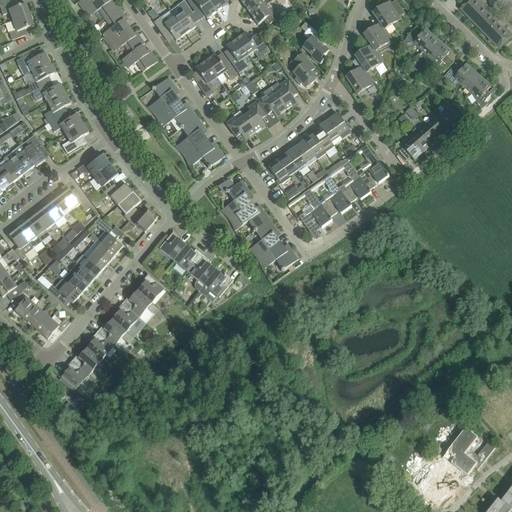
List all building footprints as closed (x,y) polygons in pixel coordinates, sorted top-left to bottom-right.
[(82,10),(95,0),(78,0),(81,3),(79,5),(82,10)] [(105,20),(120,9),(113,0),(112,0),(111,2),(109,0),(95,0),(82,10),(85,14),(88,13),(90,17),(99,11),(105,20)] [(207,20),(217,13),(207,0),(185,0),(186,0),(196,14),(200,10),(207,20)] [(207,0),(217,13),(227,6),(222,0),(207,0)] [(239,0),(253,18),(267,7),(262,0),(239,0)] [(469,0),(460,9),(499,49),(510,38),(497,24),(500,21),(479,0),(469,0)] [(511,0),(490,0),(489,0),(492,9),(511,3),(511,0)] [(193,14),(187,6),(184,1),(170,12),(186,35),(196,28),(188,17),(193,14)] [(384,31),(385,30),(392,25),(401,20),(389,2),(373,13),(380,24),(384,31)] [(13,3),(0,7),(3,16),(10,13),(13,22),(30,16),(26,5),(15,9),(13,3)] [(268,27),(276,21),(280,18),(273,9),(270,11),(267,7),(253,18),(258,26),(264,21),(268,27)] [(107,45),(130,29),(124,21),(127,19),(120,9),(105,20),(112,29),(103,35),(105,37),(103,39),(107,45)] [(154,20),(158,17),(154,11),(150,14),(154,20)] [(176,42),(186,35),(170,12),(154,23),(163,35),(169,31),(176,42)] [(13,22),(7,24),(10,33),(9,33),(12,41),(24,36),(22,31),(34,27),(30,16),(13,22)] [(323,38),(310,27),(305,23),(301,28),(306,33),(305,34),(305,37),(308,39),(308,42),(303,48),(312,56),(312,58),(320,65),(326,59),(324,58),(329,52),(319,43),(323,38)] [(392,41),(385,30),(384,31),(380,24),(364,35),(371,46),(376,52),(392,41)] [(130,55),(142,46),(145,44),(138,35),(136,37),(130,29),(107,45),(112,51),(114,50),(116,52),(124,46),(130,55)] [(422,51),(433,38),(425,31),(422,35),(415,29),(407,38),(402,44),(408,49),(412,49),(415,45),(422,51)] [(269,53),(265,47),(260,39),(253,43),(246,33),(237,40),(248,57),(254,53),(259,60),(269,53)] [(430,58),(442,45),(433,38),(422,51),(430,58)] [(244,60),(248,57),(237,40),(227,47),(234,57),(229,61),(239,74),(249,67),(244,60)] [(445,71),(447,70),(453,62),(446,57),(450,53),(442,45),(430,58),(445,71)] [(137,63),(137,65),(143,73),(158,62),(151,53),(148,54),(142,46),(130,55),(122,61),(128,69),(137,63)] [(383,63),(376,52),(371,46),(355,56),(362,67),(367,74),(383,63)] [(28,76),(50,65),(45,55),(37,59),(34,53),(16,62),(21,70),(28,66),(32,73),(28,75),(28,76)] [(315,69),(309,61),(302,54),(293,62),(298,68),(293,73),(297,78),(295,80),(300,86),(302,84),(306,89),(316,80),(310,73),(315,69)] [(215,55),(206,62),(217,79),(223,75),(227,80),(229,78),(230,79),(237,75),(227,61),(222,65),(215,55)] [(206,62),(196,69),(203,80),(198,84),(208,98),(215,93),(209,85),(217,79),(206,62)] [(463,87),(474,73),(466,66),(462,70),(455,64),(448,73),(463,87)] [(32,93),(49,84),(46,79),(55,74),(50,65),(28,76),(31,83),(28,84),(32,93)] [(374,84),(367,74),(362,67),(346,78),(358,95),(367,89),(369,92),(373,94),(377,91),(373,85),(374,84)] [(471,94),(482,81),(474,73),(463,87),(471,94)] [(156,118),(179,101),(174,94),(178,91),(169,79),(155,89),(153,88),(153,91),(155,91),(161,99),(147,109),(154,115),(156,118)] [(288,81),(281,85),(278,80),(269,86),(286,110),(292,106),(293,107),(297,104),(293,98),(298,95),(288,81)] [(481,111),(486,107),(494,97),(487,92),(490,88),(482,81),(471,94),(479,100),(477,103),(482,109),(480,111),(481,111)] [(48,105),(66,95),(61,85),(52,90),(49,84),(32,93),(37,102),(44,98),(48,105)] [(280,115),(286,110),(269,86),(260,93),(264,97),(258,102),(268,116),(272,113),(277,119),(281,116),(280,115)] [(3,106),(12,102),(7,92),(2,95),(0,91),(0,100),(1,100),(3,106)] [(49,124),(66,115),(63,109),(71,105),(66,95),(48,105),(52,111),(44,116),(46,119),(44,121),(47,125),(44,127),(45,127),(49,124)] [(19,107),(25,104),(22,98),(16,101),(19,107)] [(180,130),(197,118),(189,106),(185,109),(179,101),(156,118),(158,121),(162,129),(175,119),(181,128),(180,130)] [(458,116),(450,106),(446,101),(431,114),(436,119),(435,120),(447,133),(455,125),(452,121),(458,116)] [(250,111),(243,116),(255,133),(261,128),(262,130),(266,127),(262,120),(266,117),(260,109),(256,103),(248,108),(250,111)] [(17,124),(21,121),(18,113),(13,116),(17,124)] [(340,137),(349,130),(338,114),(329,121),(340,137)] [(66,135),(83,125),(77,115),(69,120),(66,115),(49,124),(45,127),(48,132),(52,129),(54,133),(62,129),(66,135)] [(234,118),(226,124),(236,138),(241,135),(245,141),(249,138),(249,137),(250,136),(255,133),(243,116),(236,121),(235,118),(234,118)] [(183,157),(207,140),(202,133),(206,130),(197,118),(180,130),(183,130),(188,139),(175,148),(182,155),(183,157)] [(439,140),(447,133),(435,120),(427,127),(439,140)] [(331,143),(340,137),(329,121),(320,127),(321,130),(332,145),(333,145),(331,143)] [(70,142),(62,146),(67,155),(84,145),(80,139),(89,134),(83,125),(66,135),(70,142)] [(10,133),(13,137),(21,131),(18,127),(10,133)] [(430,147),(439,140),(427,127),(419,134),(430,147)] [(430,147),(419,134),(415,129),(412,132),(416,136),(411,141),(422,154),(430,147)] [(334,147),(333,145),(332,145),(321,130),(313,136),(324,152),(325,154),(334,147)] [(4,143),(13,137),(10,133),(6,136),(1,139),(4,143)] [(44,150),(38,142),(34,136),(27,142),(30,147),(24,152),(36,167),(35,167),(36,168),(45,161),(39,153),(44,150)] [(316,158),(324,152),(313,136),(304,142),(317,160),(316,158)] [(211,168),(214,165),(225,157),(217,145),(213,148),(207,140),(183,157),(185,160),(189,168),(203,159),(208,167),(208,169),(211,170),(211,168)] [(414,161),(422,154),(411,141),(396,154),(404,163),(411,157),(414,161)] [(308,166),(317,160),(304,142),(295,148),(308,166)] [(369,164),(356,173),(358,175),(367,188),(370,192),(376,187),(374,183),(376,182),(378,185),(389,178),(366,146),(364,147),(360,151),(365,158),(366,160),(366,161),(367,162),(368,163),(369,164)] [(36,167),(24,152),(20,147),(11,153),(29,176),(31,175),(32,173),(30,171),(35,167),(36,167)] [(299,173),(308,166),(295,148),(286,155),(298,171),(299,173)] [(342,159),(351,153),(348,149),(343,152),(343,151),(339,154),(342,159)] [(27,177),(29,176),(11,153),(3,160),(7,165),(18,180),(24,176),(26,178),(27,177)] [(289,177),(298,171),(286,155),(278,161),(290,179),(291,179),(289,177)] [(95,179),(112,167),(105,157),(96,163),(93,159),(78,170),(81,175),(83,173),(88,175),(91,173),(95,179)] [(281,185),(290,179),(278,161),(268,167),(281,185)] [(338,189),(349,205),(358,198),(361,202),(371,194),(370,192),(367,188),(358,175),(356,173),(349,162),(348,162),(342,167),(347,174),(348,178),(351,179),(351,180),(343,186),(338,189)] [(13,184),(18,180),(7,165),(0,170),(0,173),(12,189),(14,188),(15,186),(13,184)] [(104,195),(114,187),(110,182),(119,176),(112,167),(95,179),(102,188),(100,189),(104,195)] [(315,176),(318,181),(327,175),(324,170),(315,176)] [(10,190),(12,189),(0,173),(0,191),(1,193),(2,193),(7,189),(9,191),(10,190)] [(319,203),(330,219),(339,212),(341,215),(352,208),(349,205),(338,189),(331,179),(329,176),(328,177),(323,180),(323,181),(328,188),(329,191),(331,193),(332,194),(324,200),(319,203)] [(251,194),(242,181),(235,187),(230,180),(218,188),(221,191),(226,192),(226,194),(228,194),(234,202),(221,212),(227,218),(229,221),(253,204),(247,196),(251,194)] [(300,193),(305,189),(303,185),(300,187),(296,182),(294,184),(300,193)] [(118,207),(134,194),(126,185),(118,192),(114,187),(104,195),(109,200),(111,199),(118,207)] [(79,193),(74,196),(70,190),(61,197),(72,211),(80,205),(86,212),(91,209),(79,193)] [(304,213),(299,217),(301,221),(310,233),(319,226),(322,229),(332,222),(330,219),(319,203),(312,193),(310,190),(303,195),(308,202),(309,204),(309,205),(311,206),(312,207),(313,208),(304,213)] [(129,223),(137,214),(133,209),(141,203),(134,194),(118,207),(125,215),(124,217),(129,223)] [(63,218),(72,211),(61,197),(52,204),(63,218)] [(297,217),(301,214),(292,201),(287,204),(297,217)] [(55,224),(63,218),(52,204),(44,210),(55,224)] [(254,233),(270,221),(262,209),(258,212),(253,204),(229,221),(231,224),(235,232),(248,222),(254,230),(254,233)] [(46,231),(55,224),(44,210),(35,217),(50,236),(51,236),(46,231)] [(145,234),(154,223),(158,218),(149,211),(142,219),(137,214),(129,223),(135,228),(136,226),(145,234)] [(42,243),(50,236),(35,217),(27,223),(38,238),(42,243)] [(80,222),(85,228),(89,223),(85,218),(80,222)] [(116,234),(106,225),(99,219),(94,224),(109,237),(102,244),(116,256),(123,248),(112,238),(116,234)] [(257,260),(280,243),(275,235),(279,233),(270,221),(254,233),(256,233),(262,241),(248,251),(255,257),(257,260)] [(82,231),(85,228),(80,222),(72,229),(74,232),(77,235),(82,231)] [(33,250),(42,243),(38,238),(27,223),(18,230),(33,250)] [(74,232),(72,229),(71,228),(68,230),(71,234),(70,235),(69,233),(64,237),(69,243),(73,239),(77,235),(74,232)] [(33,250),(18,230),(9,237),(18,248),(14,252),(22,262),(27,258),(30,262),(38,256),(33,250)] [(83,242),(88,236),(91,233),(88,230),(80,238),(83,242)] [(174,262),(187,247),(179,241),(181,239),(173,233),(159,250),(174,262)] [(75,249),(83,242),(80,238),(72,246),(74,248),(75,249)] [(284,270),(290,266),(298,260),(290,248),(286,251),(280,243),(257,260),(259,263),(263,271),(276,261),(282,270),(281,272),(284,272),(284,270)] [(109,264),(116,256),(102,244),(95,252),(109,264)] [(74,248),(72,246),(70,245),(63,252),(66,256),(74,248)] [(189,274),(203,257),(196,251),(194,253),(187,247),(174,262),(189,274)] [(19,260),(16,256),(13,251),(7,255),(9,259),(12,257),(13,259),(15,262),(16,261),(17,262),(19,260)] [(47,265),(51,261),(54,258),(47,252),(40,258),(47,265)] [(58,263),(66,256),(63,252),(59,256),(55,260),(58,263)] [(101,272),(109,264),(95,252),(88,261),(101,272)] [(88,261),(83,257),(77,265),(94,281),(101,272),(88,261)] [(204,287),(216,272),(209,266),(211,264),(203,257),(189,274),(197,281),(195,283),(195,285),(195,288),(196,290),(199,293),(204,286),(204,287)] [(19,273),(23,270),(26,268),(19,260),(17,262),(19,265),(16,268),(19,273)] [(58,264),(58,263),(55,260),(56,262),(49,269),(52,272),(59,265),(58,264)] [(87,289),(94,281),(77,265),(69,273),(87,289)] [(0,286),(10,279),(4,271),(0,273),(0,286)] [(217,297),(219,299),(233,282),(225,275),(224,278),(216,272),(204,287),(199,293),(212,303),(217,297)] [(80,297),(87,289),(69,273),(62,281),(67,285),(80,297)] [(165,290),(156,282),(148,275),(141,283),(144,285),(138,292),(152,304),(165,290)] [(13,301),(23,292),(18,286),(16,288),(10,279),(0,286),(0,295),(2,299),(8,294),(13,301)] [(67,285),(62,281),(61,280),(54,288),(53,286),(48,291),(65,306),(69,302),(73,305),(80,297),(67,285)] [(23,320),(35,306),(27,299),(29,297),(23,292),(13,301),(19,307),(15,312),(23,320)] [(159,310),(152,304),(138,292),(131,299),(129,297),(123,304),(139,319),(147,310),(154,316),(155,315),(160,320),(164,316),(158,311),(159,310)] [(127,333),(139,319),(123,304),(116,312),(118,314),(112,321),(127,333)] [(31,327),(43,313),(35,306),(23,320),(31,327)] [(39,334),(51,320),(43,313),(31,327),(39,334)] [(59,327),(58,327),(62,323),(54,317),(51,320),(39,334),(48,341),(57,330),(61,334),(70,324),(65,320),(59,327)] [(133,339),(127,333),(112,321),(106,328),(104,326),(97,333),(114,348),(122,339),(129,345),(133,339)] [(101,362),(114,348),(97,333),(91,341),(93,343),(87,350),(101,362)] [(164,341),(159,337),(155,342),(159,346),(164,341)] [(89,377),(101,362),(87,350),(81,357),(78,355),(72,362),(95,383),(95,382),(89,377)] [(126,360),(123,365),(128,369),(132,364),(126,360)] [(82,397),(95,383),(72,362),(65,369),(68,371),(61,379),(82,397)] [(439,463),(435,460),(413,489),(437,507),(444,499),(448,502),(473,469),(477,472),(495,448),(488,443),(477,457),(468,451),(477,439),(465,430),(439,463)] [(484,511),(509,511),(511,509),(511,486),(503,499),(504,499),(500,504),(497,502),(488,511),(487,511),(486,511),(484,511)]
